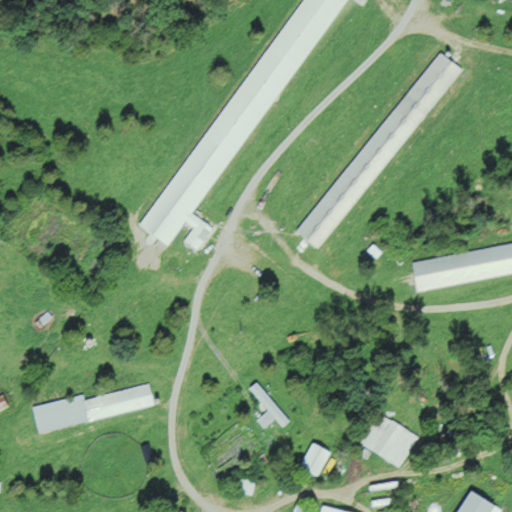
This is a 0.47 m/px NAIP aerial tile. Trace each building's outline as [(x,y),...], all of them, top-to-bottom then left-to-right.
[(345,0),(168,243),(142,224),(305,0),(345,0)] [(318,246),(298,230),(441,53),(461,69),(318,246)] [(200,220),(212,228),(199,248),(186,240),(200,220)] [(413,261),(511,242),(511,271),(419,289),(413,261)] [(251,389),(258,383),(289,420),(282,426),(251,389)] [(33,405),(82,393),(84,401),(151,385),(155,402),(39,430),(33,405)] [(0,409),(0,394),(2,393),(9,403),(0,409)] [(359,442),(378,411),(417,435),(398,465),(359,442)] [(311,442),(330,450),(321,471),(302,463),(311,442)] [(500,511),(503,508),(475,490),(460,511),(500,511)]
